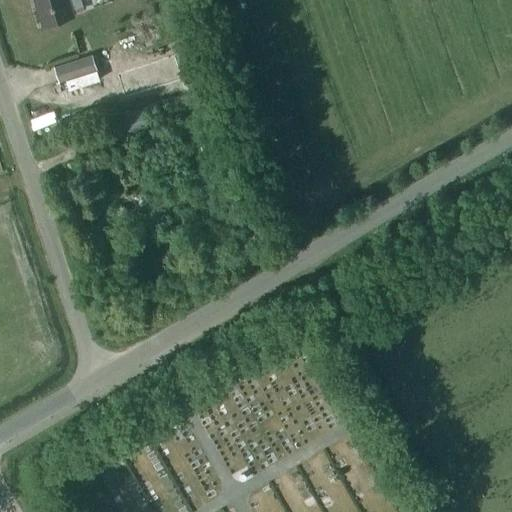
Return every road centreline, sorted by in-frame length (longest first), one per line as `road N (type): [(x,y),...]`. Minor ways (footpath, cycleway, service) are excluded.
road 1 (unclassified): [(95,379),(511,136)]
road 2 (unclassified): [(95,379),(0,82)]
